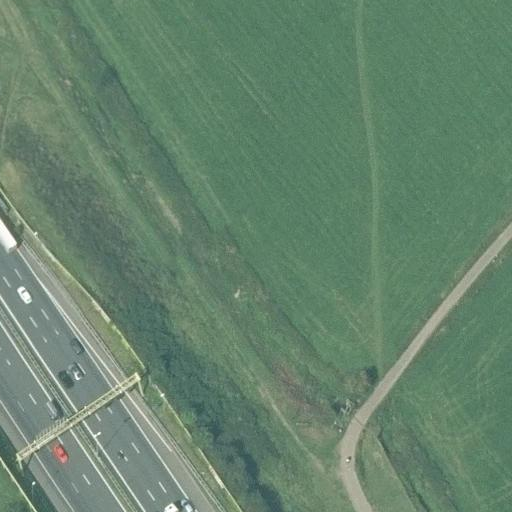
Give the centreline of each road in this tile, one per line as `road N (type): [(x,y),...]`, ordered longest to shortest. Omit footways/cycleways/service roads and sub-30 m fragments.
road 1 (track): [(352,481),(301,455),(38,59),(11,37)]
road 2 (unclassified): [(363,511),(348,443),(359,407),(511,222)]
road 3 (motorway): [(173,511),(0,259)]
road 4 (motorway): [(0,357),(106,511)]
